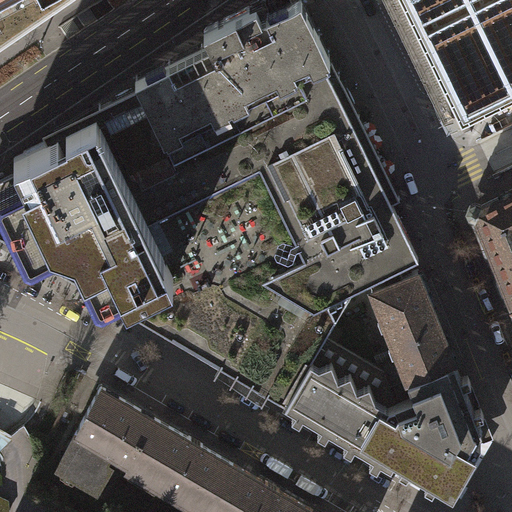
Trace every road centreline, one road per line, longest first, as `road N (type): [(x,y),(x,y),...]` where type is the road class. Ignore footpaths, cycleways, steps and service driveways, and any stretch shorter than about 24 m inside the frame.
road 1 (residential): [(352,0),(419,134),(435,223),(511,423)]
road 2 (tertiary): [(388,511),(10,290)]
road 3 (residential): [(178,0),(0,120)]
